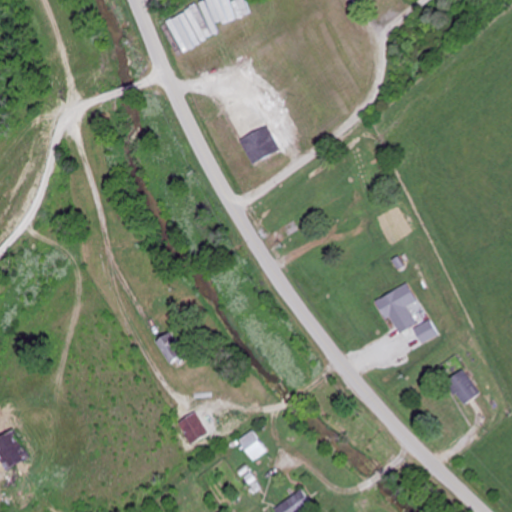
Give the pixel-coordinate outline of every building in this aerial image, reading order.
[(241,140),(253,164),(280,151),(268,126),(241,140)] [(376,188),(358,149),(348,153),(365,193),(376,188)] [(380,174),(386,186),(395,181),(389,170),(380,174)] [(409,307),(418,302),(409,284),(380,300),(398,335),(418,324),(409,307)] [(438,337),(432,322),(415,329),(421,344),(438,337)] [(190,354),(176,331),(158,342),(172,365),(190,354)] [(448,383),(465,406),(482,393),(464,370),(448,383)] [(180,423),(192,445),(210,435),(198,413),(180,423)] [(33,456),(15,429),(0,438),(0,456),(10,471),(33,456)] [(241,440),(256,461),(270,451),(255,430),(241,440)] [(310,511),(317,508),(306,490),(276,508),(278,511),(310,511)]
